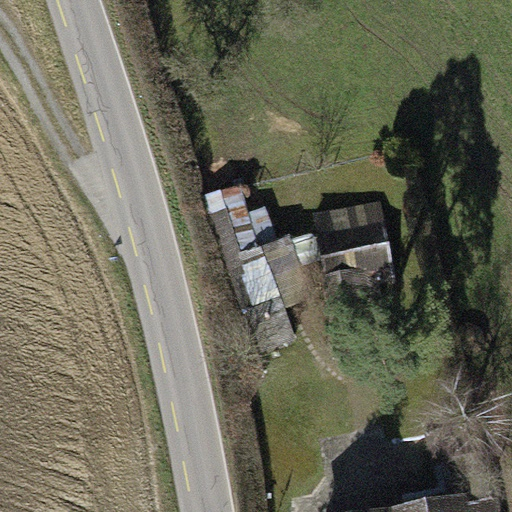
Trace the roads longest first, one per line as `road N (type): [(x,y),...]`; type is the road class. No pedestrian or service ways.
road 1 (tertiary): [(207,511),(135,192),(77,0)]
road 2 (track): [(0,15),(120,218),(183,386)]
